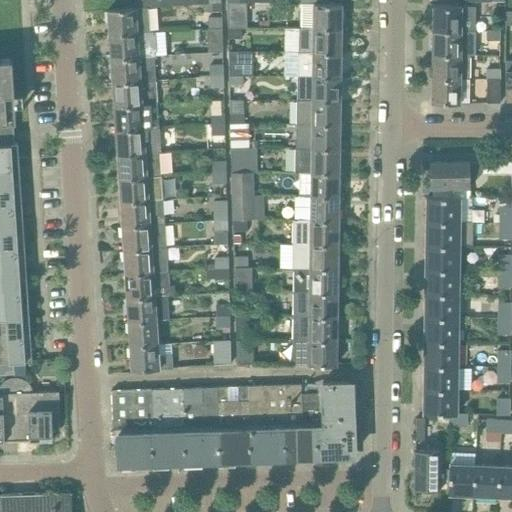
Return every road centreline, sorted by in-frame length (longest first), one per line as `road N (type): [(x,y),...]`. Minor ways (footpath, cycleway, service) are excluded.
road 1 (residential): [(90,472),(62,0)]
road 2 (residential): [(381,511),(390,129)]
road 3 (residential): [(390,129),(392,0)]
road 4 (residential): [(390,129),(511,126)]
